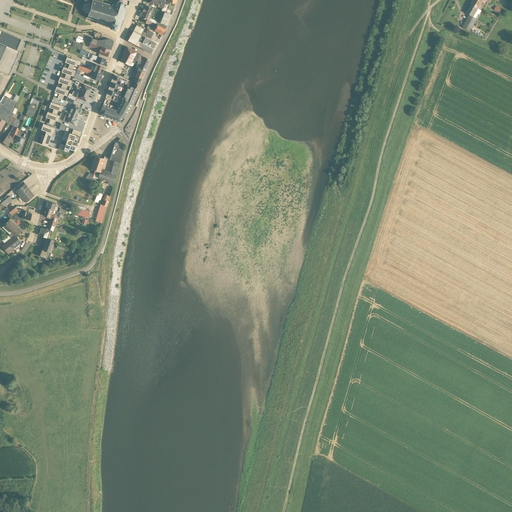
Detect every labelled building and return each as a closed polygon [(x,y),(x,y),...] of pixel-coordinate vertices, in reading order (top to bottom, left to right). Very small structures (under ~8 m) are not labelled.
[(84,0),(82,9),(85,12),(88,13),(87,17),(86,16),(86,18),(94,20),(93,23),(94,23),(94,22),(97,23),(97,24),(98,24),(98,21),(105,24),(104,26),(106,26),(109,27),(109,28),(115,30),(115,29),(118,30),(119,30),(127,5),(123,3),(122,1),(120,0),(118,0),(117,1),(113,0),(112,0),(111,5),(96,0),(84,0)] [(149,0),(148,3),(161,8),(160,10),(165,12),(169,2),(166,2),(166,1),(163,0),(149,0)] [(472,0),(470,4),(478,9),(483,0),(484,0),(490,3),(491,0),(472,0)] [(469,32),(471,28),(474,24),(477,19),(473,17),(478,9),(470,4),(466,12),(469,15),(466,20),(464,24),(462,27),(469,32)] [(141,11),(139,16),(148,20),(153,8),(144,5),(143,9),(143,11),(142,11),(141,12),(141,11)] [(166,25),(171,15),(171,14),(164,12),(161,17),(160,17),(158,21),(149,18),(148,20),(165,28),(166,25)] [(152,23),(143,18),(141,22),(148,24),(146,28),(149,29),(152,23)] [(154,30),(161,34),(165,28),(157,24),(154,30)] [(149,30),(149,29),(145,27),(144,29),(146,30),(145,32),(142,31),(143,29),(136,25),(130,34),(130,33),(126,39),(127,40),(139,47),(145,37),(146,36),(149,30)] [(157,35),(149,30),(146,36),(154,41),(157,35)] [(481,38),(482,36),(473,30),(471,32),(481,38)] [(139,47),(150,53),(155,43),(145,37),(139,47)] [(90,42),(109,49),(108,49),(111,40),(112,41),(112,40),(108,39),(98,40),(91,38),(90,42)] [(66,44),(80,50),(82,44),(67,39),(66,44)] [(0,42),(0,71),(8,75),(19,51),(0,42)] [(109,49),(90,42),(88,47),(94,49),(94,51),(98,52),(98,53),(106,56),(109,49)] [(131,57),(133,58),(136,52),(126,47),(124,51),(132,55),(131,57)] [(105,59),(80,50),(79,53),(90,57),(89,60),(94,62),(95,60),(94,62),(103,65),(105,59)] [(124,54),(120,60),(131,67),(133,63),(134,63),(136,60),(124,54)] [(147,59),(139,54),(136,61),(137,61),(135,67),(136,67),(136,69),(136,70),(143,73),(146,65),(148,60),(147,59)] [(65,62),(74,65),(76,66),(78,61),(67,57),(65,62)] [(89,69),(102,73),(104,67),(94,63),(93,63),(92,65),(91,65),(89,69)] [(90,77),(99,81),(102,73),(89,69),(78,65),(76,69),(74,73),(75,73),(73,77),(83,82),(85,77),(80,75),(81,71),(89,74),(90,73),(91,74),(90,77)] [(61,72),(70,75),(73,76),(75,71),(72,70),(63,67),(61,72)] [(141,79),(143,73),(137,70),(137,71),(136,71),(134,76),(141,79)] [(124,79),(113,74),(111,78),(122,83),(124,79)] [(137,89),(141,79),(134,76),(131,86),(137,89)] [(58,82),(67,85),(69,85),(69,86),(71,81),(69,80),(60,77),(58,82)] [(76,88),(88,94),(89,93),(91,87),(79,81),(78,82),(75,81),(73,85),(75,86),(76,87),(76,88)] [(109,86),(121,92),(122,86),(110,81),(109,86)] [(122,83),(121,90),(132,95),(134,91),(136,92),(137,89),(122,83)] [(54,92),(63,94),(64,95),(66,95),(68,90),(65,90),(56,86),(55,90),(54,92)] [(67,96),(72,99),(74,100),(76,97),(85,101),(88,94),(76,88),(74,91),(73,91),(71,94),(69,93),(67,96)] [(108,89),(106,93),(116,98),(117,96),(119,97),(120,95),(108,89)] [(132,95),(121,90),(121,92),(119,97),(131,103),(132,100),(130,99),(132,95)] [(0,118),(7,123),(16,102),(12,100),(6,96),(6,97),(2,103),(0,101),(0,118)] [(106,103),(109,98),(105,97),(103,103),(103,105),(116,110),(122,99),(117,96),(115,101),(117,102),(115,106),(106,103)] [(129,106),(131,103),(122,99),(118,106),(120,108),(119,110),(125,114),(129,106)] [(49,107),(61,111),(63,105),(51,102),(49,105),(49,107)] [(25,113),(33,117),(35,112),(34,111),(36,105),(30,103),(25,113)] [(69,112),(77,116),(78,113),(81,108),(72,104),(70,109),(63,106),(63,107),(62,109),(66,111),(69,112)] [(120,120),(125,114),(119,110),(120,108),(118,106),(116,110),(102,105),(99,114),(110,118),(110,119),(112,119),(117,121),(120,120)] [(47,112),(59,116),(61,111),(49,107),(48,109),(47,112)] [(20,114),(18,118),(22,120),(27,110),(24,109),(22,114),(20,114)] [(69,112),(66,111),(63,120),(65,121),(74,125),(77,119),(75,119),(77,116),(69,112)] [(47,113),(45,117),(44,122),(46,122),(54,125),(55,121),(57,122),(58,121),(59,116),(47,112),(47,113)] [(13,144),(22,121),(10,115),(7,123),(14,126),(11,131),(10,130),(2,142),(8,146),(11,142),(13,144)] [(52,133),(56,135),(58,129),(43,123),(40,129),(46,131),(52,133)] [(77,142),(79,136),(81,132),(66,127),(58,149),(68,152),(70,145),(75,147),(77,142)] [(46,131),(40,129),(39,133),(36,142),(41,144),(47,146),(52,147),(54,141),(56,135),(52,133),(46,131)] [(19,130),(14,142),(21,145),(26,132),(25,133),(19,130)] [(122,148),(123,145),(115,142),(109,159),(114,160),(110,171),(101,169),(104,158),(95,155),(90,169),(94,170),(93,174),(93,175),(89,172),(85,177),(89,180),(92,177),(97,178),(97,177),(107,181),(106,183),(111,185),(113,182),(123,152),(122,152),(123,148),(122,148)] [(20,197),(29,189),(24,183),(15,190),(15,191),(20,197)] [(29,189),(20,197),(18,198),(21,202),(22,200),(23,201),(25,202),(34,195),(29,189)] [(98,191),(94,201),(97,202),(98,199),(100,200),(102,193),(98,191)] [(110,196),(104,193),(102,198),(103,199),(101,204),(106,206),(110,196)] [(0,202),(0,208),(12,199),(9,196),(0,202)] [(48,201),(47,201),(45,207),(65,213),(66,210),(55,206),(56,203),(48,201)] [(106,206),(99,203),(94,221),(100,222),(101,222),(106,206)] [(77,205),(76,207),(74,214),(88,217),(90,211),(84,209),(85,207),(84,207),(77,205)] [(15,214),(21,218),(25,219),(24,220),(29,223),(31,213),(28,212),(28,211),(21,210),(20,212),(19,211),(15,207),(9,212),(11,215),(14,213),(15,214)] [(56,228),(59,228),(60,224),(57,223),(59,218),(58,217),(60,212),(45,207),(42,215),(46,216),(46,217),(50,218),(48,224),(57,227),(56,228)] [(3,225),(2,227),(9,234),(11,232),(15,235),(16,236),(21,231),(15,225),(9,219),(3,225)] [(64,234),(65,230),(56,228),(57,227),(48,224),(46,228),(45,228),(45,229),(40,227),(38,234),(46,237),(54,240),(56,232),(64,234)] [(1,240),(1,239),(0,239),(0,241),(2,241),(4,243),(1,245),(8,254),(14,249),(13,249),(21,242),(16,236),(15,235),(11,232),(9,234),(8,235),(7,235),(1,240)] [(53,244),(54,240),(46,237),(42,249),(41,249),(39,255),(39,256),(48,259),(53,244)]
